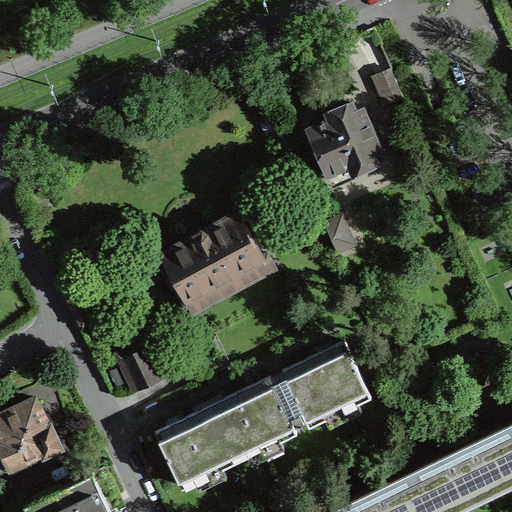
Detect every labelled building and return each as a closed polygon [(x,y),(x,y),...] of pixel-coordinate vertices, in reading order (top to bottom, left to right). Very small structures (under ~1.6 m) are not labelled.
[(386,101),(403,95),(391,68),(375,75),(386,101)] [(311,127),(334,180),(355,171),(353,168),(381,155),(362,108),(355,111),(351,101),(328,111),(331,119),(322,122),(311,127)] [(275,265),(267,251),(260,254),(236,211),(161,252),(172,271),(185,296),(205,285),(212,299),(275,265)] [(341,214),(325,221),(338,249),(354,241),(341,214)] [(283,369),(271,375),(271,374),(155,429),(162,442),(182,484),(297,429),(290,414),(292,413),(296,421),(304,417),(300,409),(302,408),(309,423),(371,393),(345,338),(283,368),(283,369)] [(134,388),(163,374),(148,344),(119,357),(134,388)] [(45,449),(45,450),(59,443),(49,424),(48,424),(38,404),(35,396),(0,412),(0,444),(10,466),(45,449)] [(441,511),(511,478),(511,430),(511,431),(510,429),(421,472),(422,474),(409,480),(408,478),(337,511),(441,511)] [(92,471),(25,504),(28,511),(111,511),(108,503),(92,471)]
